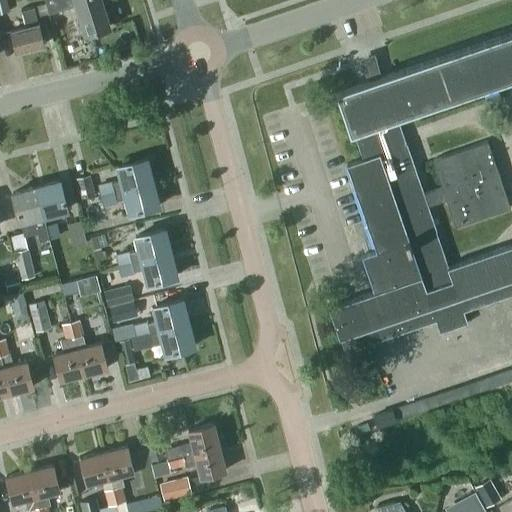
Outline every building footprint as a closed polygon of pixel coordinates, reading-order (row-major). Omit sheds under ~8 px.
[(0,0),(0,12),(9,11),(6,0),(0,0)] [(43,0),(45,3),(47,13),(76,4),(85,33),(109,26),(101,0),(43,0)] [(36,15),(47,13),(45,3),(34,6),(34,5),(21,8),(25,26),(11,30),(16,51),(44,44),(36,15)] [(511,242),(448,265),(436,230),(437,230),(428,204),(446,198),(455,226),(510,207),(487,140),(432,159),(441,186),(424,192),(407,143),(406,143),(397,117),(511,77),(511,31),(383,75),(382,71),(383,71),(379,58),(367,63),(371,75),(372,75),(373,79),(336,91),(350,133),(353,132),(362,158),(346,163),(376,251),(361,256),(373,291),(328,306),(339,339),(340,339),(344,351),(435,320),(439,332),(467,322),(463,310),(511,293),(511,242)] [(120,178),(109,181),(111,192),(152,182),(146,158),(117,165),(120,178)] [(95,194),(90,174),(75,177),(80,198),(95,194)] [(59,180),(35,186),(43,215),(66,209),(59,180)] [(109,181),(95,184),(98,195),(111,192),(109,181)] [(152,182),(111,192),(114,202),(126,199),(129,212),(158,205),(152,182)] [(12,192),(22,232),(23,236),(36,232),(39,243),(49,240),(45,225),(43,215),(35,186),(12,192)] [(111,192),(98,195),(101,206),(114,202),(111,192)] [(45,225),(49,240),(60,238),(56,222),(45,225)] [(138,248),(126,251),(129,262),(170,252),(164,228),(135,235),(138,248)] [(21,278),(35,275),(28,247),(15,250),(21,278)] [(126,251),(113,255),(116,265),(129,262),(126,251)] [(170,252),(129,262),(132,273),(144,270),(147,282),(176,275),(170,252)] [(129,262),(116,265),(118,276),(132,273),(129,262)] [(81,277),(83,287),(101,282),(98,273),(81,277)] [(20,285),(18,276),(5,279),(7,288),(20,285)] [(63,294),(79,290),(76,279),(61,283),(63,294)] [(103,290),(107,305),(133,299),(130,284),(103,290)] [(10,294),(13,307),(26,304),(23,291),(10,294)] [(156,318),(144,321),(147,332),(188,321),(182,298),(153,305),(156,318)] [(28,303),(36,330),(51,326),(43,299),(28,303)] [(109,306),(112,320),(135,314),(131,301),(109,306)] [(78,319),(70,321),(74,336),(82,334),(78,319)] [(70,321),(62,323),(66,338),(74,336),(70,321)] [(147,332),(134,335),(130,336),(133,347),(162,340),(165,352),(194,345),(188,321),(147,332)] [(144,321),(131,325),(134,335),(147,332),(144,321)] [(85,345),(82,334),(74,336),(84,373),(107,367),(100,341),(85,345)] [(84,373),(74,336),(66,338),(68,349),(53,353),(60,379),(84,373)] [(4,337),(0,338),(0,354),(8,353),(4,337)] [(130,338),(118,341),(124,364),(135,361),(130,338)] [(8,353),(0,354),(0,355),(10,392),(33,386),(31,377),(26,360),(11,364),(8,353)] [(0,394),(10,392),(0,355),(0,394)] [(392,409),(374,415),(377,425),(395,419),(392,409)] [(191,442),(164,448),(167,459),(182,455),(219,445),(213,422),(187,429),(191,442)] [(159,440),(147,444),(151,459),(163,456),(159,440)] [(127,444),(103,450),(113,487),(121,485),(118,474),(133,470),(127,444)] [(219,445),(182,455),(185,463),(185,466),(196,463),(199,475),(199,476),(208,474),(225,469),(219,445)] [(113,487),(103,450),(80,456),(86,482),(101,479),(104,489),(113,487)] [(182,455),(167,459),(169,467),(185,463),(182,455)] [(167,459),(152,463),(155,476),(171,472),(169,467),(167,459)] [(53,463),(29,469),(38,506),(47,504),(50,503),(47,492),(59,489),(53,463)] [(38,506),(29,469),(6,475),(12,501),(25,498),(27,509),(30,509),(38,506)] [(511,492),(511,473),(500,481),(508,495),(511,492)] [(160,483),(164,498),(191,492),(187,476),(160,483)] [(481,495),(494,488),(488,478),(476,486),(481,495)] [(121,485),(113,487),(117,503),(125,501),(121,485)] [(113,487),(104,489),(108,505),(117,503),(113,487)] [(99,511),(95,496),(79,501),(81,511),(99,511)] [(511,511),(511,496),(497,505),(500,511),(511,511)] [(454,511),(453,511),(485,511),(478,498),(454,511)] [(405,511),(399,500),(376,506),(379,511),(405,511)] [(129,502),(117,505),(119,511),(129,511),(131,511),(129,502)]
